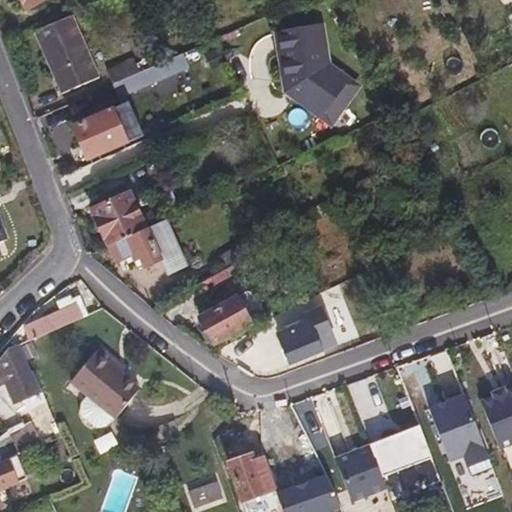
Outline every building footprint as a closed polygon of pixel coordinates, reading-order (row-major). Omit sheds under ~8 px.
[(20,0),(25,9),(46,0),(20,0)] [(324,57),(317,17),(272,25),(284,95),(327,127),(359,84),(324,57)] [(39,45),(61,96),(100,79),(77,28),(39,45)] [(139,74),(113,86),(119,99),(188,69),(182,55),(139,74)] [(107,72),(113,86),(139,74),(133,61),(107,72)] [(127,144),(114,114),(113,112),(74,129),(88,161),(127,144)] [(388,148),(393,158),(407,150),(401,141),(388,148)] [(109,248),(146,230),(129,194),(92,211),(109,248)] [(165,221),(146,230),(109,248),(117,264),(132,257),(138,268),(143,266),(145,269),(159,262),(161,261),(156,251),(169,245),(166,237),(172,234),(165,221)] [(187,268),(172,234),(166,237),(169,245),(156,251),(161,261),(159,262),(167,278),(187,268)] [(228,270),(255,254),(248,243),(221,258),(228,270)] [(275,260),(268,247),(255,254),(228,270),(198,286),(209,306),(239,288),(235,283),(275,260)] [(56,304),(60,312),(77,304),(83,318),(87,316),(78,297),(68,302),(68,300),(56,304)] [(201,318),(215,345),(252,326),(238,300),(201,318)] [(23,329),(28,343),(83,318),(77,304),(60,312),(23,329)] [(280,338),(292,364),(336,345),(322,311),(305,318),(308,326),(280,338)] [(39,394),(31,373),(27,375),(16,348),(7,352),(0,360),(0,380),(3,379),(13,404),(39,394)] [(97,349),(70,383),(115,419),(138,389),(111,368),(115,363),(97,349)] [(511,444),(511,385),(504,387),(489,393),(479,398),(500,449),(511,444)] [(465,397),(430,410),(449,463),(465,457),(472,477),(492,470),(465,397)] [(29,422),(9,431),(19,456),(40,448),(29,422)] [(421,429),(384,443),(396,476),(405,499),(442,485),(421,429)] [(0,437),(0,460),(1,463),(16,458),(19,456),(9,431),(0,437)] [(384,443),(371,448),(383,481),(396,476),(384,443)] [(371,448),(336,461),(352,504),(387,492),(383,481),(371,448)] [(249,456),(228,463),(244,511),(248,511),(262,507),(259,496),(273,490),(262,460),(252,463),(249,456)] [(0,490),(25,480),(16,458),(1,463),(0,463),(0,490)] [(335,496),(329,485),(327,486),(317,463),(303,470),(318,503),(335,496)] [(214,484),(188,493),(193,509),(220,500),(214,484)]
